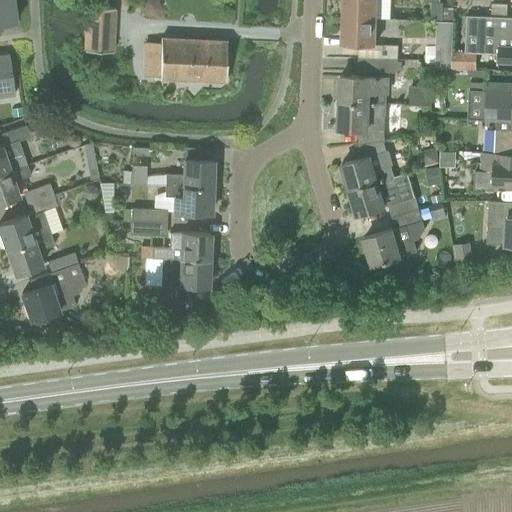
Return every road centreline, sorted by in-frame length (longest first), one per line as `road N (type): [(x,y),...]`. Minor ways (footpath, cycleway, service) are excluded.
road 1 (primary): [(511,337),(146,374),(0,399)]
road 2 (primary): [(0,400),(511,370)]
road 3 (residential): [(304,131),(333,231),(327,260),(278,271),(243,256),(238,216),(255,160)]
road 4 (residential): [(304,131),(313,0)]
